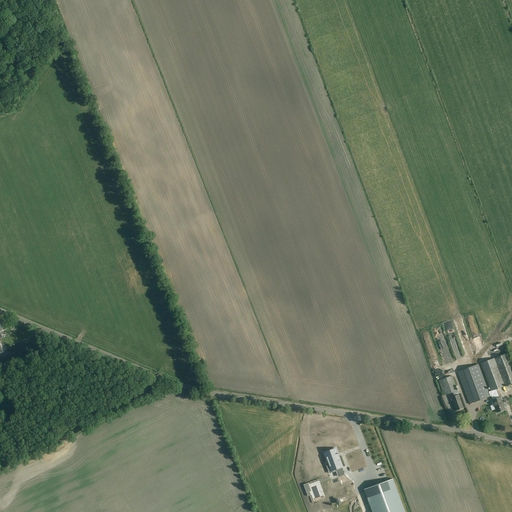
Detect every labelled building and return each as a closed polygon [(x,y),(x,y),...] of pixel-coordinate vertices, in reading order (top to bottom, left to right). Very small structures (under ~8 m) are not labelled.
[(486,398),(491,396),(492,400),(497,413),(505,410),(500,397),(499,398),(496,390),(511,383),(511,365),(507,353),(481,363),(491,391),(489,392),(478,364),(458,372),(470,404),(486,398)] [(452,376),(440,380),(446,395),(458,391),(452,376)] [(456,411),(464,408),(459,395),(451,398),(456,411)] [(326,463),(328,468),(329,468),(331,471),(336,469),(342,467),(336,448),(324,453),(327,463),(326,463)] [(356,459),(364,456),(361,449),(354,451),(356,459)] [(362,463),(354,466),(356,472),(364,469),(362,463)] [(364,489),(372,511),(404,511),(393,479),(364,489)]
